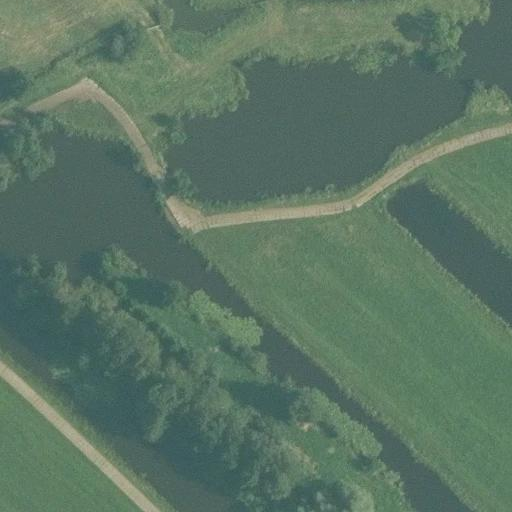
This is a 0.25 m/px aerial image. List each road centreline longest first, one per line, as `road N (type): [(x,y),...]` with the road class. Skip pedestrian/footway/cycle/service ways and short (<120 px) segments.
road 1 (track): [(511,131),(411,165),(356,205),(191,223),(119,112),(89,85)]
road 2 (track): [(119,112),(150,112),(257,32),(285,29),(278,0)]
road 3 (track): [(153,511),(0,366)]
road 4 (track): [(35,29),(89,85),(0,128)]
road 5 (track): [(285,29),(415,23),(439,0)]
